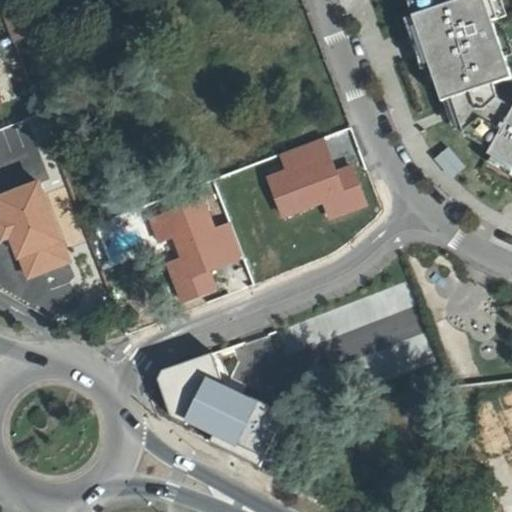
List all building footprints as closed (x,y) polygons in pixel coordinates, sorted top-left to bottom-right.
[(0,0),(16,40),(31,34),(19,0),(0,0)] [(135,0),(122,0),(125,11),(137,6),(135,0)] [(411,0),(445,102),(456,98),(468,135),(496,151),(493,155),(511,165),(511,104),(503,99),(497,85),(511,79),(511,68),(496,21),(501,19),(494,0),(411,0)] [(363,204),(349,168),(335,174),(322,140),(281,155),(287,170),(269,177),(283,215),(324,200),(331,216),(363,204)] [(468,167),(451,148),(439,158),(456,177),(468,167)] [(42,180),(0,196),(0,201),(7,218),(0,220),(0,226),(5,239),(13,235),(21,257),(23,256),(31,277),(72,261),(42,180)] [(201,201),(151,220),(159,241),(173,235),(183,259),(169,265),(182,301),(215,289),(207,270),(240,257),(228,225),(212,231),(201,201)] [(243,395),(227,386),(215,352),(165,370),(161,378),(173,416),(189,422),(190,420),(216,432),(212,441),(262,465),(288,413),(245,392),(243,395)]
